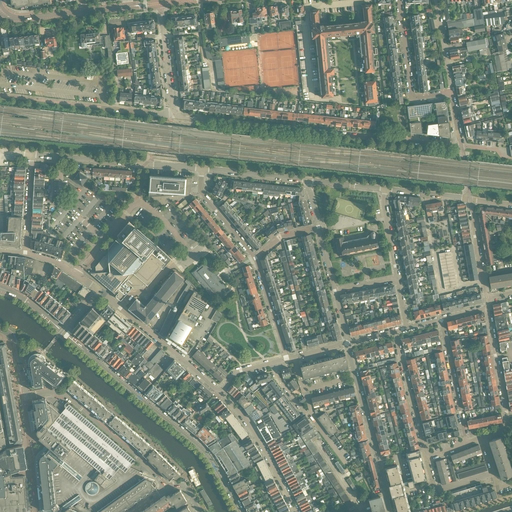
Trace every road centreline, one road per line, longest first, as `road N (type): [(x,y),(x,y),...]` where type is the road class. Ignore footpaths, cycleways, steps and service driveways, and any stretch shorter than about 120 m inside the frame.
road 1 (residential): [(461,146),(172,110)]
road 2 (secondary): [(240,511),(201,448),(61,331)]
road 3 (residential): [(0,328),(16,344),(25,394),(65,395),(164,487)]
road 4 (residential): [(390,511),(349,343)]
road 5 (residential): [(31,154),(201,170)]
road 6 (residential): [(221,392),(98,289)]
road 7 (residential): [(296,511),(248,422),(221,392)]
road 8 (residential): [(399,0),(411,95),(451,93)]
road 9 (residential): [(427,456),(395,331)]
road 10 (residential): [(441,319),(466,442)]
road 11 (residential): [(508,429),(488,306)]
